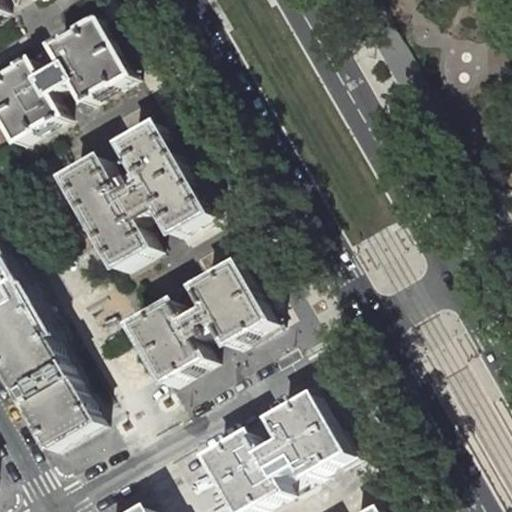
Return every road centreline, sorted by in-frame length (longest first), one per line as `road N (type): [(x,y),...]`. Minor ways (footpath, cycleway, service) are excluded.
road 1 (secondary): [(189,0),(380,324)]
road 2 (residential): [(58,511),(380,324)]
road 3 (secondary): [(450,281),(291,0)]
road 4 (secondary): [(380,324),(489,511)]
road 5 (secondary): [(511,389),(450,281)]
